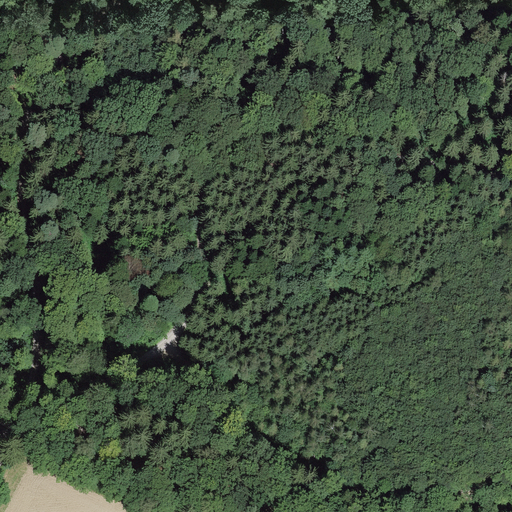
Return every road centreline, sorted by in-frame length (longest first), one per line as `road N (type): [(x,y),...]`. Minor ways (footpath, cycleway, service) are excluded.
road 1 (track): [(511,181),(291,136),(241,142),(212,166),(200,191),(198,296),(173,334),(5,444)]
road 2 (track): [(118,0),(53,63),(26,118),(19,165),(37,338),(5,444)]
road 3 (track): [(511,487),(411,498),(328,483),(239,428),(161,345)]
